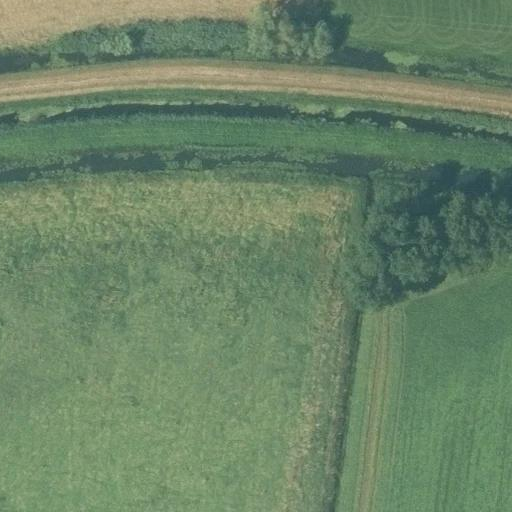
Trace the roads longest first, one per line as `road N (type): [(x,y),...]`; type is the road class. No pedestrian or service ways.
road 1 (track): [(0,92),(130,78),(228,79),(511,108)]
road 2 (track): [(511,162),(341,139),(230,135),(0,146)]
